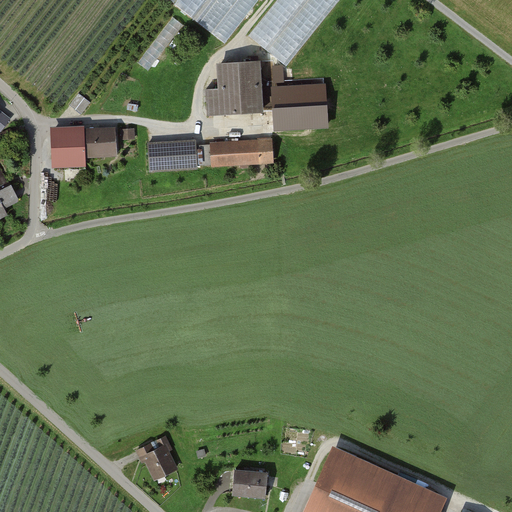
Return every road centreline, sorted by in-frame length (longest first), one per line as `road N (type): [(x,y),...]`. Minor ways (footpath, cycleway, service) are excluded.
road 1 (track): [(34,236),(258,196),(511,127)]
road 2 (residential): [(0,368),(160,511)]
road 3 (residential): [(0,256),(34,236),(35,140),(23,106),(0,84)]
